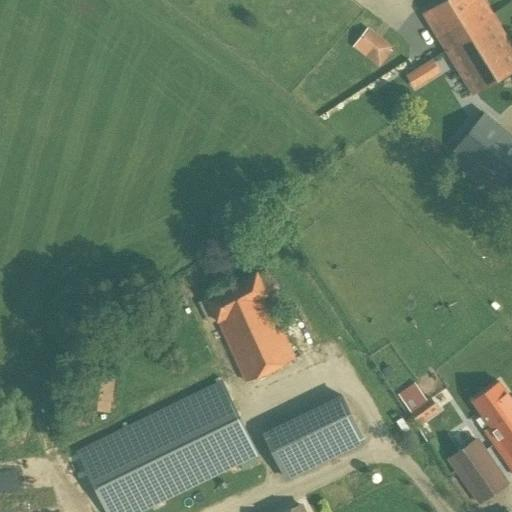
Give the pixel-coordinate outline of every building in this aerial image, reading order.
[(490,15),(492,14),(483,0),(446,0),(425,13),(447,50),(448,49),(490,15)] [(448,49),(447,50),(474,94),(511,70),(511,45),(492,14),(490,15),(448,49)] [(368,27),(353,47),(380,68),(392,51),(390,49),(392,47),(368,27)] [(412,87),(442,75),(435,60),(406,71),(412,87)] [(509,203),(511,199),(511,135),(484,113),(450,155),(509,203)] [(244,381),(296,357),(267,294),(267,293),(258,273),(206,297),(217,322),(244,381)] [(95,406),(111,409),(117,371),(101,368),(95,406)] [(105,511),(142,511),(260,455),(223,379),(76,451),(105,511)] [(511,471),(511,398),(500,381),(472,401),(490,427),(484,431),(511,471)] [(414,382),(398,393),(409,410),(408,411),(419,426),(440,410),(430,395),(426,398),(414,382)] [(366,442),(342,393),(262,432),(286,481),(366,442)] [(478,504),(510,483),(478,436),(447,458),(478,504)]
